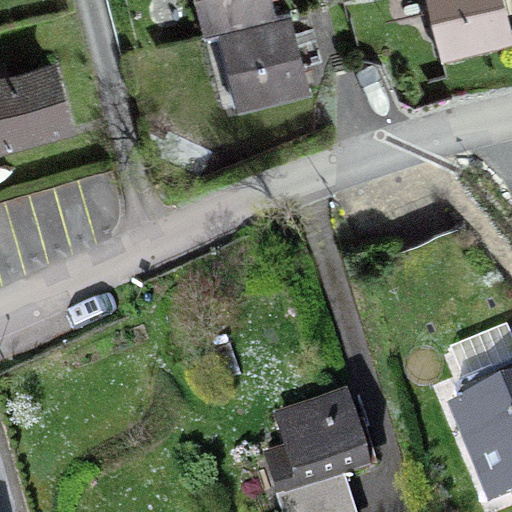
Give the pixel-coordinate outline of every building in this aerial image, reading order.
[(207,0),(215,29),(291,10),(290,9),(274,13),(270,0),(207,0)] [(511,31),(504,0),(439,0),(453,53),(511,38),(511,31)] [(291,11),(291,10),(215,29),(215,30),(230,27),(249,104),(310,89),(291,11)] [(0,140),(68,121),(53,66),(0,80),(0,140)] [(511,488),(511,369),(454,393),(495,495),(511,488)] [(345,398),(278,419),(299,487),(366,466),(345,398)] [(346,511),(341,494),(283,511),(282,511),(346,511)]
